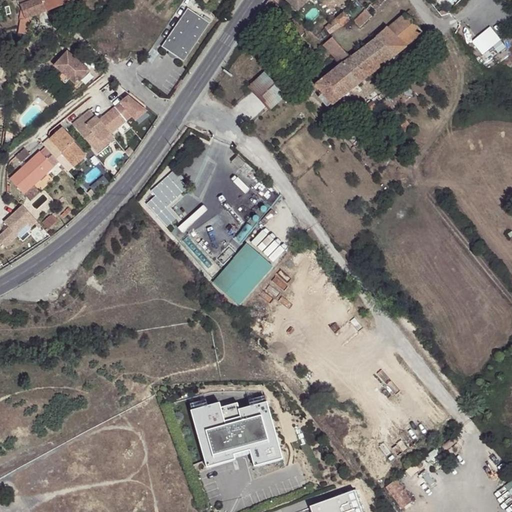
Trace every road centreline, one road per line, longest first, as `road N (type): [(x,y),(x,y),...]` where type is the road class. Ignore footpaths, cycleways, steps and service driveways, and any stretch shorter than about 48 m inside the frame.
road 1 (tertiary): [(254,0),(108,205),(0,286)]
road 2 (track): [(511,301),(417,179),(418,155),(453,108),(450,59),(419,0)]
road 3 (unknown): [(126,79),(10,157),(4,205)]
